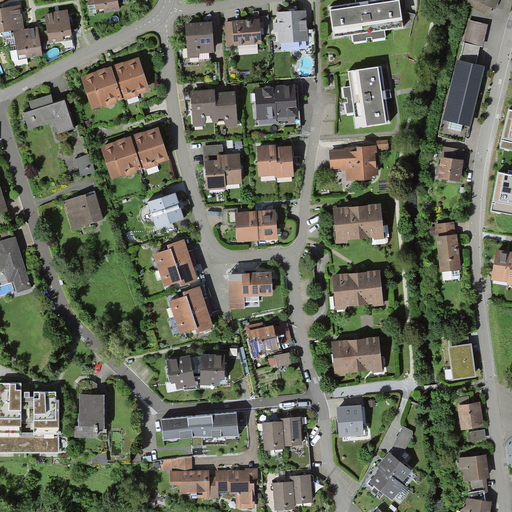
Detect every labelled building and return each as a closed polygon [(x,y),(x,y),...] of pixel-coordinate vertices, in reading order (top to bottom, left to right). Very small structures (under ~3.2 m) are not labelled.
[(93,0),(97,16),(119,12),(116,0),(93,0)] [(387,32),(404,30),(399,0),(383,0),(359,3),(331,7),(335,39),(354,37),(355,45),(388,40),(387,32)] [(0,30),(12,29),(22,28),(20,18),(19,7),(0,10),(0,30)] [(280,43),(308,41),(306,12),(293,13),(278,14),(280,43)] [(49,46),(71,41),(66,13),(57,15),(44,17),(49,46)] [(484,44),(489,23),(470,19),(465,40),(484,44)] [(235,47),(261,46),(260,22),(248,22),(233,23),(235,47)] [(188,58),(214,54),(210,24),(184,27),(188,58)] [(26,27),(22,28),(12,29),(15,56),(26,54),(27,57),(39,56),(36,26),(26,27)] [(139,97),(149,94),(138,61),(108,71),(80,81),(91,113),(139,97)] [(471,128),(486,70),(459,63),(444,121),(471,128)] [(358,128),(387,124),(382,94),(379,70),(350,74),(352,89),(344,90),(347,115),(356,114),(358,128)] [(297,98),(296,86),(268,87),(255,88),(256,124),(297,122),(297,98)] [(193,127),(236,125),(235,95),(224,95),(216,96),(215,92),(203,92),(191,93),(193,127)] [(54,136),(74,130),(65,101),(53,105),(51,98),(42,101),(28,105),(31,113),(24,116),(29,133),(51,126),(54,136)] [(511,110),(509,110),(499,147),(511,150),(511,110)] [(111,181),(170,162),(159,129),(129,139),(100,149),(111,181)] [(374,180),(379,173),(378,145),(355,146),(355,150),(330,150),(330,169),(348,169),(348,180),(374,180)] [(278,179),(295,178),(293,149),(280,150),(277,150),(277,147),(269,147),(257,148),(259,176),(277,175),(278,179)] [(439,179),(462,182),(463,166),(464,159),(461,158),(462,151),(443,148),(442,159),(439,179)] [(82,175),(97,172),(92,153),(77,156),(82,175)] [(227,186),(241,185),(239,156),(229,157),(218,158),(218,162),(209,163),(205,163),(207,191),(227,190),(227,186)] [(511,175),(498,173),(492,211),(511,214),(511,175)] [(0,215),(9,212),(2,192),(0,187),(0,215)] [(156,225),(184,217),(179,202),(175,191),(148,200),(156,225)] [(71,228),(103,219),(95,194),(85,196),(64,203),(71,228)] [(339,242),(385,237),(381,204),(358,207),(335,209),(339,242)] [(259,243),(277,242),(275,212),(264,213),(257,214),(259,243)] [(248,214),(236,215),(238,245),(259,243),(257,214),(248,214)] [(441,271),(462,269),(459,247),(456,221),(436,223),(441,271)] [(17,293),(31,289),(18,246),(16,238),(0,242),(0,271),(6,269),(10,283),(14,282),(17,293)] [(180,288),(197,282),(193,269),(187,250),(184,242),(166,248),(167,252),(152,257),(163,291),(180,285),(180,288)] [(509,282),(511,263),(511,251),(497,248),(492,279),(509,282)] [(337,308),(383,303),(380,270),(357,273),(334,276),(337,308)] [(246,298),(272,298),(272,276),(230,277),(230,310),(246,310),(246,298)] [(197,335),(214,329),(209,316),(203,297),(200,289),(182,295),(183,299),(169,304),(180,338),(196,332),(197,335)] [(251,353),(276,347),(271,325),(257,328),(246,331),(251,353)] [(336,376),(381,371),(378,338),(357,341),(332,344),(336,376)] [(452,378),(475,374),(470,342),(447,346),(452,378)] [(280,367),(294,363),(291,352),(277,355),(280,367)] [(191,356),(195,379),(199,378),(201,378),(201,355),(191,356)] [(201,385),(223,386),(224,355),(201,355),(201,378),(201,385)] [(173,389),(196,385),(195,379),(191,356),(168,359),(173,389)] [(0,451),(56,451),(56,391),(19,391),(19,383),(0,383),(0,451)] [(78,435),(105,435),(105,394),(95,394),(78,394),(78,435)] [(462,430),(484,426),(481,402),(458,406),(462,430)] [(340,435),(364,433),(363,406),(350,407),(338,407),(340,435)] [(214,438),(238,436),(236,412),(194,415),(167,417),(169,447),(214,443),(214,438)] [(283,444),(302,443),(300,414),(280,416),(281,421),(283,444)] [(281,421),(262,422),(265,450),(283,448),(283,444),(281,421)] [(403,426),(389,453),(400,461),(413,435),(413,431),(403,426)] [(486,430),(467,432),(469,442),(487,439),(486,430)] [(369,482),(393,500),(404,485),(402,483),(412,470),(400,461),(389,453),(383,460),(378,467),(380,468),(377,471),(369,482)] [(486,478),(490,478),(487,455),(458,458),(459,468),(464,472),(465,481),(468,480),(486,478)] [(236,510),(253,510),(253,485),(257,485),(257,472),(246,472),(200,473),(180,473),(180,497),(197,497),(197,500),(218,500),(218,495),(235,495),(236,510)] [(294,504),(313,502),(310,474),(291,475),(292,482),(294,504)] [(486,478),(468,480),(469,498),(489,502),(486,478)] [(292,482),(273,483),(275,511),(294,509),(294,504),(292,482)] [(461,511),(490,511),(492,502),(489,502),(469,498),(468,498),(466,506),(461,510),(461,511)]
